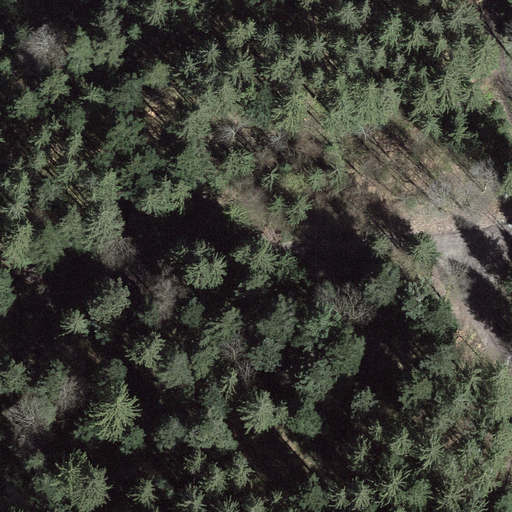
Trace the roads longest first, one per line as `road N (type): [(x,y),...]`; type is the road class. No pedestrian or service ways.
road 1 (track): [(0,299),(78,277),(448,241)]
road 2 (track): [(511,372),(448,241)]
